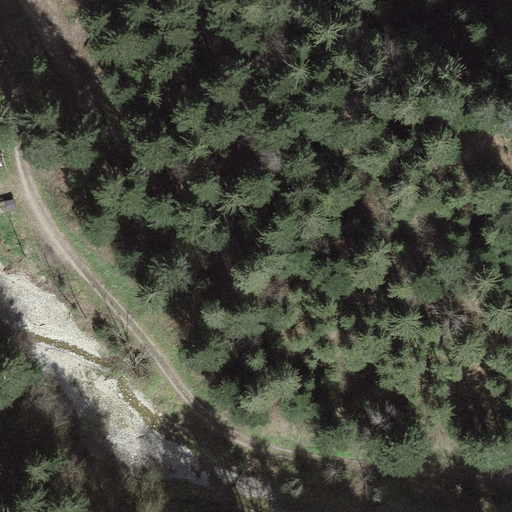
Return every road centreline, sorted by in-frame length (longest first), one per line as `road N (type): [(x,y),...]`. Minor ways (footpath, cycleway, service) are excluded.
road 1 (track): [(511,482),(278,453),(237,439),(206,415),(47,217),(30,185),(0,72)]
road 2 (track): [(511,296),(391,303),(304,279),(181,191),(87,109),(7,0)]
